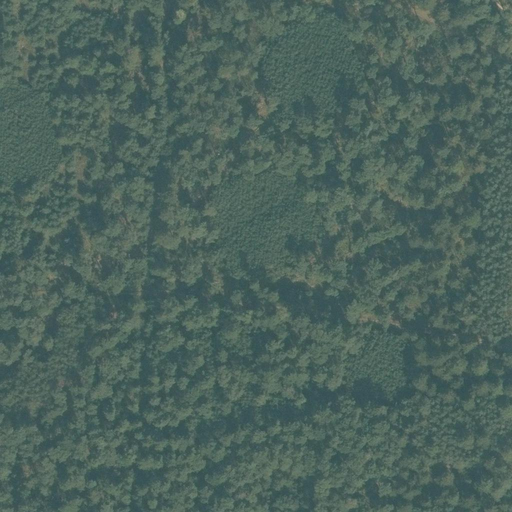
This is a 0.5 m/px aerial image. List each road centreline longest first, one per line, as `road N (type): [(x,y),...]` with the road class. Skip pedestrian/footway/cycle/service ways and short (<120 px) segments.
road 1 (track): [(145,291),(511,347)]
road 2 (track): [(170,0),(145,291)]
road 3 (track): [(125,511),(145,291)]
road 4 (track): [(145,291),(0,296)]
road 5 (track): [(511,59),(389,0)]
